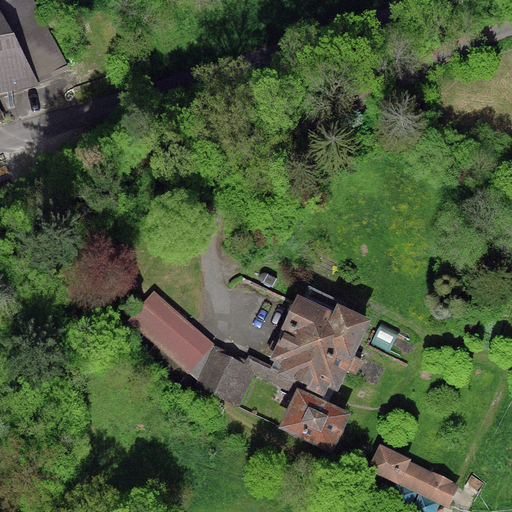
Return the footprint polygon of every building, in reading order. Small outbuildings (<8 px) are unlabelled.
[(0,0),(0,92),(40,85),(38,83),(69,69),(33,0),(0,0)] [(123,52),(112,54),(114,65),(125,62),(123,52)] [(304,297),(298,294),(282,329),(283,329),(269,359),(274,361),(281,364),(276,374),(297,384),(293,393),(276,428),(334,455),(354,412),(324,399),(330,388),(338,391),(348,371),(356,375),(364,359),(355,355),(372,319),(345,307),(347,304),(309,286),(304,297)] [(215,343),(154,290),(127,321),(188,374),(189,373),(214,344),(215,343)] [(197,379),(214,344),(189,373),(197,379)] [(249,362),(214,344),(197,379),(195,383),(229,400),(249,362)] [(249,362),(229,400),(240,405),(255,374),(293,393),(297,384),(276,374),(281,364),(274,361),(271,369),(250,358),(249,362)] [(411,459),(380,444),(368,469),(449,508),(460,486),(453,482),(453,481),(433,471),(433,472),(410,461),(411,459)]
